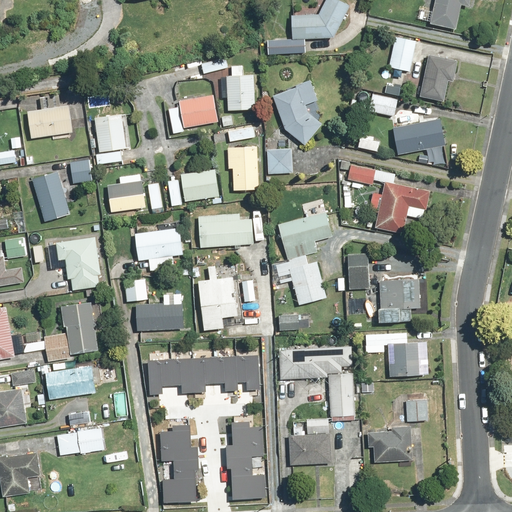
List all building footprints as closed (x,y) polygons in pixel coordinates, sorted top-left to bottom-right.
[(330,0),(323,14),(294,16),(295,40),(336,38),(353,7),(341,0),(330,0)] [(474,0),(438,0),(434,24),(460,28),(464,6),(474,8),(474,0)] [(418,39),(397,36),(392,69),(414,72),(418,39)] [(309,41),(280,39),(280,52),(308,54),(309,41)] [(461,59),(430,55),(423,97),(447,101),(450,80),(458,81),(461,59)] [(259,112),(257,75),(247,75),(247,66),(233,67),(233,78),(225,78),(226,100),(231,100),(231,113),(259,112)] [(308,146),(327,125),(319,118),(317,103),(322,101),(315,80),(299,85),(300,88),(277,96),(288,128),(308,146)] [(217,92),(182,100),(188,127),(223,119),(217,92)] [(401,96),(375,94),(373,113),(399,116),(401,96)] [(32,111),(35,137),(77,133),(74,106),(58,108),(57,96),(43,98),(45,109),(32,111)] [(181,105),(171,107),(175,135),(185,133),(181,105)] [(147,109),(137,111),(141,133),(150,132),(147,109)] [(125,113),(99,117),(104,150),(130,146),(125,113)] [(444,116),(395,128),(402,155),(451,143),(444,116)] [(263,191),(261,145),(230,147),(231,170),(237,170),(238,192),(263,191)] [(16,147),(0,151),(0,161),(0,163),(19,159),(16,147)] [(295,147),(270,148),(271,175),(296,173),(295,147)] [(92,157),(73,161),(78,182),(96,178),(92,157)] [(377,184),(378,168),(354,167),(354,159),(344,158),(343,171),(350,172),(350,183),(377,184)] [(59,168),(35,176),(50,221),(74,213),(59,168)] [(220,168),(185,173),(188,201),(224,196),(220,168)] [(146,177),(110,183),(115,212),(150,206),(146,177)] [(182,179),(171,180),(174,206),(185,205),(182,179)] [(434,189),(389,181),(386,195),(375,193),(372,211),(380,213),(378,226),(406,231),(411,204),(430,208),(434,189)] [(162,183),(150,185),(154,209),(165,208),(162,183)] [(332,238),(337,236),(331,211),(325,213),(322,202),(304,207),(307,217),(283,223),(303,304),(331,297),(322,261),(310,264),(307,254),(319,251),(317,242),(323,240),(325,245),(333,243),(332,238)] [(243,215),(202,216),(202,247),(255,246),(255,221),(244,221),(243,215)] [(185,227),(139,233),(143,260),(188,255),(185,227)] [(105,288),(99,235),(59,239),(62,261),(70,260),(73,292),(105,288)] [(28,237),(8,239),(10,258),(30,256),(28,237)] [(0,287),(28,284),(26,267),(9,269),(6,250),(0,250),(0,287)] [(373,250),(350,251),(352,290),(374,289),(373,250)] [(239,277),(202,281),(208,333),(245,330),(239,277)] [(424,278),(384,278),(385,307),(381,307),(382,323),(414,323),(414,307),(425,307),(424,278)] [(150,279),(127,280),(128,301),(150,301),(150,279)] [(256,279),(244,280),(246,300),(258,299),(256,279)] [(168,303),(140,304),(140,330),(188,329),(187,295),(168,295),(168,303)] [(102,353),(95,302),(66,306),(70,333),(48,336),(52,360),(102,353)] [(0,360),(19,358),(10,306),(0,307),(0,360)] [(299,311),(281,312),(282,331),(300,330),(299,311)] [(393,344),(393,374),(432,375),(432,342),(410,342),(410,333),(370,332),(370,352),(387,352),(387,343),(393,344)] [(355,348),(282,349),(283,380),(332,379),(332,415),(356,415),(356,375),(345,375),(345,366),(355,366),(355,348)] [(258,352),(150,356),(151,390),(165,389),(164,382),(182,381),(183,389),(207,388),(207,380),(226,379),(226,387),(239,386),(238,378),(248,378),(248,386),(260,385),(258,352)] [(98,367),(49,372),(53,398),(101,392),(98,367)] [(37,369),(15,371),(16,383),(38,381),(37,369)] [(27,390),(0,392),(0,428),(31,426),(27,390)] [(408,419),(429,418),(428,396),(407,398),(408,419)] [(96,411),(71,413),(72,425),(97,423),(96,411)] [(310,433),(292,434),(294,466),(333,464),(330,418),(310,420),(310,433)] [(232,465),(234,495),(266,494),(265,471),(254,472),(253,453),(265,452),(263,425),(251,425),(251,419),(233,420),(234,441),(228,442),(229,465),(232,465)] [(165,498),(197,497),(196,467),(199,467),(198,443),(192,443),(192,422),(173,423),(173,429),(162,429),(163,457),(175,457),(175,475),(164,476),(165,498)] [(376,446),(376,460),(417,460),(418,426),(396,426),(396,431),(372,430),(372,446),(376,446)] [(106,428),(60,433),(63,456),(108,451),(106,428)] [(41,453),(1,457),(5,497),(31,495),(29,476),(43,475),(41,453)] [(82,472),(58,475),(60,488),(84,486),(82,472)]
